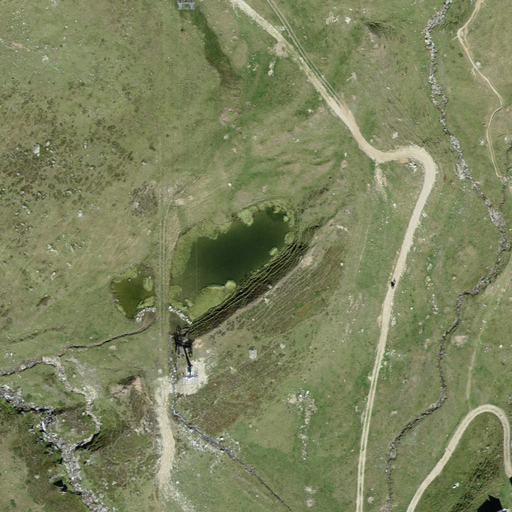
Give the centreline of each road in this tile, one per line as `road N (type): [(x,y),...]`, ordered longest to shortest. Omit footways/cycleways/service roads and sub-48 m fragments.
road 1 (track): [(358,511),(389,292),(429,167),(419,156),(366,148),(292,53),(238,0)]
road 2 (track): [(412,511),(471,418),(486,410)]
